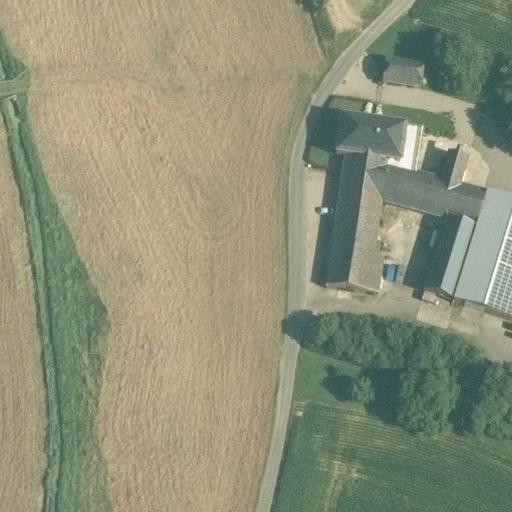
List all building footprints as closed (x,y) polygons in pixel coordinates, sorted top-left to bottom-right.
[(423,68),(385,63),(382,86),(420,91),(423,68)] [(421,133),(340,122),(335,158),(345,159),(339,199),(381,205),(446,223),(455,187),(440,183),(414,176),(421,133)] [(467,161),(448,156),(440,183),(455,187),(460,188),(467,161)] [(460,188),(455,187),(446,223),(423,294),(453,303),(486,195),(460,188)] [(511,202),(487,195),(453,303),(453,305),(511,323),(511,202)] [(381,205),(339,199),(326,290),(377,298),(383,261),(373,259),(381,205)] [(511,403),(511,402),(490,422),(506,440),(511,434),(511,403)]
